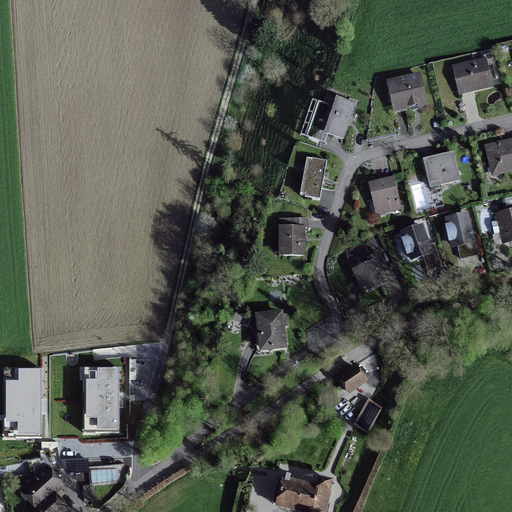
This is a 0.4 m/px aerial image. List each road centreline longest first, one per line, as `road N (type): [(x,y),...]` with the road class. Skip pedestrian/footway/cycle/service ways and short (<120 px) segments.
road 1 (residential): [(511,120),(367,154),(349,166),(319,277),(341,330),(241,400),(188,443),(176,463)]
road 2 (residential): [(176,463),(357,352),(443,314),(511,297)]
road 3 (track): [(251,0),(167,338)]
road 4 (residential): [(167,338),(137,449),(141,488)]
